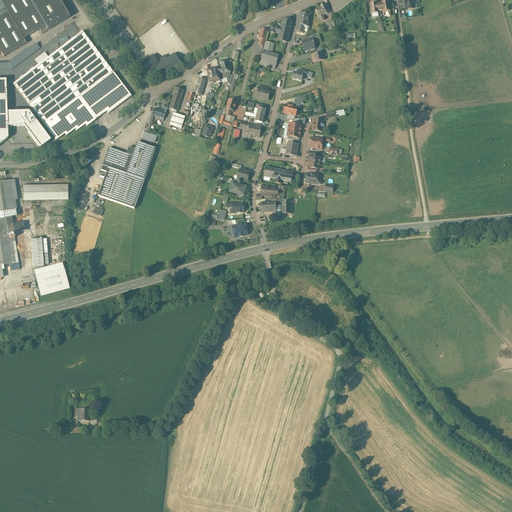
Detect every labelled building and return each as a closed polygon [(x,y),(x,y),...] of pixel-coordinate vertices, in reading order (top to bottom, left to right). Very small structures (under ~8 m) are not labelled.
[(40,30),(40,31),(46,28),(48,31),(69,18),(63,8),(57,0),(0,0),(0,51),(1,53),(4,57),(29,42),(26,38),(40,30)] [(413,0),(405,0),(405,1),(405,6),(406,6),(406,10),(414,9),(413,0)] [(387,1),(382,2),(382,3),(379,3),(381,11),(383,11),(383,12),(390,11),(389,3),(387,3),(387,1)] [(377,3),(372,3),(372,5),(370,5),(372,14),(378,13),(378,12),(381,11),(379,3),(377,4),(377,3)] [(321,7),(315,9),(319,17),(321,22),(325,20),(323,16),(328,14),(325,5),(320,6),(321,7)] [(310,15),(301,13),(298,24),(305,26),(307,26),(310,15)] [(283,19),(281,27),(280,27),(272,25),(270,32),(279,35),(277,40),(287,43),(293,22),(283,19)] [(305,26),(298,24),(297,32),(304,33),(305,26)] [(268,30),(261,29),(259,38),(261,39),(265,40),(267,31),(268,31),(268,30)] [(38,58),(41,62),(13,84),(56,141),(65,134),(66,136),(75,130),(76,132),(85,125),(87,127),(96,120),(95,118),(106,110),(108,114),(131,97),(82,32),(48,58),(44,53),(38,58)] [(312,39),(302,41),(304,50),(308,49),(308,50),(315,49),(313,41),(313,39),(312,39)] [(35,42),(11,60),(8,62),(0,62),(0,70),(11,70),(40,49),(35,42)] [(274,44),(266,42),(263,51),(259,65),(275,69),(279,55),(272,53),(274,44)] [(323,53),(312,56),(314,63),(325,60),(324,57),(323,53)] [(165,78),(182,65),(175,54),(168,59),(165,56),(158,61),(153,56),(137,68),(144,78),(157,68),(165,78)] [(228,60),(220,62),(221,68),(219,68),(221,79),(227,78),(229,78),(229,76),(228,76),(227,72),(230,72),(228,60)] [(219,68),(207,70),(208,75),(208,76),(209,81),(221,79),(219,68)] [(299,74),(294,72),(292,78),(302,81),(303,75),(306,76),(307,72),(300,70),(299,74)] [(231,85),(229,91),(233,92),(238,75),(234,74),(231,85)] [(200,78),(195,93),(201,95),(206,80),(200,78)] [(6,80),(0,80),(0,144),(8,139),(7,127),(23,126),(40,149),(50,141),(28,112),(7,113),(6,80)] [(268,89),(258,87),(257,92),(258,92),(257,98),(268,101),(270,93),(267,92),(268,89)] [(184,91),(176,88),(169,109),(174,111),(177,112),(184,91)] [(302,98),(295,100),(294,107),(300,108),(301,102),(303,102),(302,98)] [(237,102),(229,100),(226,109),(225,109),(224,114),(230,116),(232,111),(234,111),(237,102)] [(294,107),(285,105),(283,113),(286,114),(286,115),(288,115),(288,114),(292,115),(293,111),(294,107)] [(161,110),(158,108),(155,116),(164,119),(166,114),(161,112),(162,110),(161,110)] [(266,110),(259,108),(257,115),(264,116),(266,110)] [(169,109),(164,127),(171,129),(172,126),(170,125),(173,114),(174,111),(169,109)] [(185,117),(173,114),(170,125),(172,126),(181,129),(185,117)] [(264,116),(257,115),(256,122),(263,123),(264,116)] [(226,117),(222,116),(220,124),(223,125),(222,127),(225,127),(226,125),(230,126),(231,123),(225,121),(226,117)] [(324,121),(314,119),(312,131),(322,132),(323,128),(324,124),(323,124),(324,121)] [(205,124),(201,135),(211,139),(215,128),(205,124)] [(302,126),(290,124),(289,130),(301,132),(302,126)] [(262,127),(250,125),(249,130),(248,135),(259,138),(262,127)] [(220,128),(213,153),(218,155),(220,145),(219,145),(220,139),(222,139),(225,129),(220,128)] [(301,132),(289,130),(288,137),(295,138),(300,138),(301,132)] [(142,139),(155,143),(158,137),(144,132),(142,139)] [(323,140),(316,139),(315,138),(313,138),(312,138),(311,138),(310,148),(318,149),(322,150),(323,140)] [(135,209),(144,182),(156,149),(138,142),(135,150),(129,148),(127,154),(109,148),(101,171),(107,173),(99,196),(107,199),(135,209)] [(298,144),(288,143),(287,150),(286,155),(296,156),(298,144)] [(293,172),(266,167),(264,177),(276,179),(275,183),(281,184),(281,180),(291,182),(293,172)] [(249,172),(240,170),(238,179),(247,181),(248,180),(249,178),(248,177),(249,172)] [(318,175),(307,174),(306,183),(317,184),(318,175)] [(11,181),(0,182),(0,224),(6,223),(8,234),(14,234),(12,225),(13,225),(11,211),(15,211),(11,181)] [(233,184),(232,184),(229,193),(244,196),(246,188),(239,186),(233,184)] [(68,186),(23,186),(23,201),(68,200),(68,186)] [(276,187),(262,186),(261,196),(275,198),(276,187)] [(276,202),(262,203),(262,213),(276,212),(276,202)] [(292,202),(281,202),(281,214),(292,214),(292,202)] [(233,204),(233,207),(233,213),(244,213),(244,204),(233,204)] [(92,213),(102,215),(103,209),(94,206),(92,213)] [(224,219),(227,211),(220,209),(218,218),(224,219)] [(6,223),(0,224),(0,278),(1,278),(0,269),(0,266),(12,264),(10,249),(16,248),(14,234),(8,234),(6,223)] [(236,226),(233,227),(235,236),(239,235),(239,238),(244,237),(243,236),(248,235),(245,224),(236,226)] [(31,241),(34,268),(44,267),(42,240),(31,241)] [(16,248),(10,249),(12,264),(18,263),(16,248)] [(64,269),(35,277),(40,297),(69,289),(64,269)] [(90,410),(78,410),(78,421),(89,421),(90,410)]
